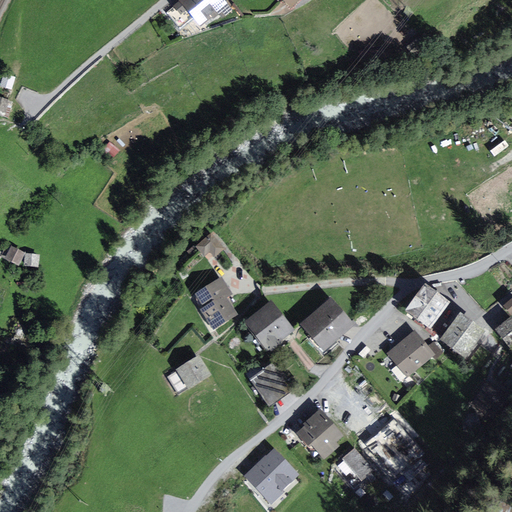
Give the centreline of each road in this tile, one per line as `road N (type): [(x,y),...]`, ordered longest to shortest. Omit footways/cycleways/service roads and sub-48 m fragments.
road 1 (unclassified): [(188,511),(222,469),(300,407),(411,283),(511,256)]
road 2 (residential): [(27,121),(166,0)]
road 3 (unknown): [(0,298),(32,227),(27,121)]
